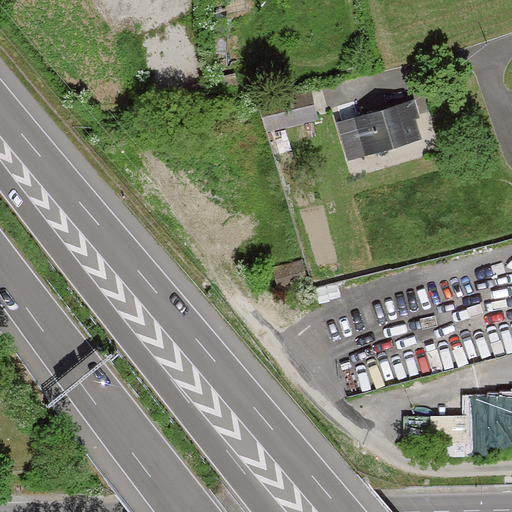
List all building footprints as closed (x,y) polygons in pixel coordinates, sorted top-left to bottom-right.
[(269,131),(316,119),(309,91),(262,102),(269,131)] [(416,102),(340,124),(351,161),(423,140),(417,119),(421,118),(416,102)] [(275,270),(280,289),(307,282),(302,262),(275,270)] [(362,287),(377,347),(435,331),(419,272),(362,287)] [(475,447),(511,446),(511,388),(466,390),(467,410),(435,411),(435,442),(474,441),(475,447)] [(35,446),(6,446),(7,464),(35,464),(35,446)]
